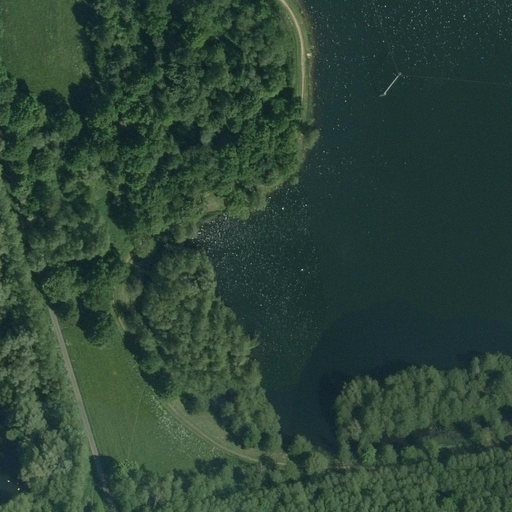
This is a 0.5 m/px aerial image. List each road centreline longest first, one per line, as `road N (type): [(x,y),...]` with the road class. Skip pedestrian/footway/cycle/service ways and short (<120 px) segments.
road 1 (unclassified): [(112,511),(0,136)]
road 2 (track): [(300,469),(214,447),(186,428),(150,384),(107,306),(54,319)]
